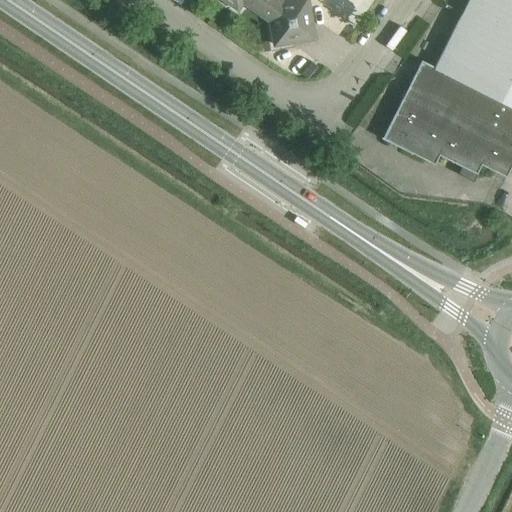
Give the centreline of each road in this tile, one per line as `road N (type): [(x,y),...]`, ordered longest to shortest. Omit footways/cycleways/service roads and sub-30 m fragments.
road 1 (secondary): [(414,269),(9,0)]
road 2 (unclassified): [(141,0),(294,107),(319,107),(351,91),(409,0)]
